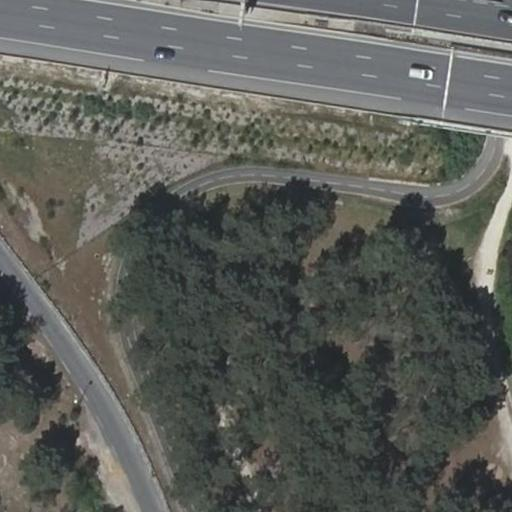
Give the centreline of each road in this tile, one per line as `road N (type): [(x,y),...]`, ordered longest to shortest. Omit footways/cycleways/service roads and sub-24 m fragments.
road 1 (motorway): [(0,12),(511,88)]
road 2 (motorway): [(0,253),(103,399),(154,511)]
